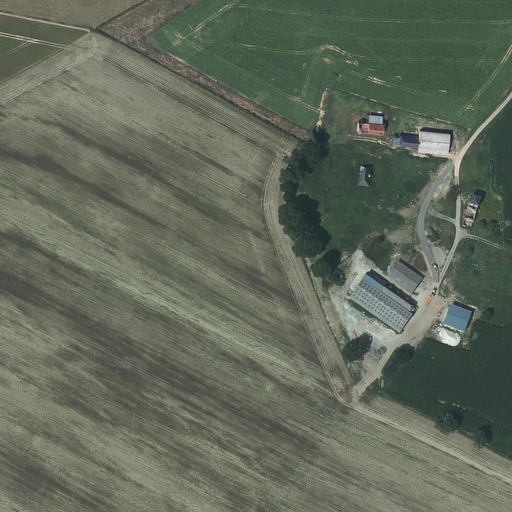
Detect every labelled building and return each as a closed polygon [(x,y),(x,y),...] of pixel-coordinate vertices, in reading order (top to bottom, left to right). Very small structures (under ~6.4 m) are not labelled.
[(367,114),(367,121),(382,122),(382,115),(367,114)] [(382,123),(357,121),(356,131),(381,132),(382,123)] [(399,134),(398,144),(418,145),(448,147),(449,130),(419,129),(418,135),(399,134)] [(372,168),(362,167),(359,185),(369,187),(372,168)] [(309,198),(298,193),(294,205),(304,209),(309,198)] [(470,194),(463,217),(472,220),(479,196),(470,194)] [(472,220),(463,217),(461,224),(470,226),(472,220)] [(387,275),(411,292),(421,278),(396,261),(387,275)] [(367,272),(352,294),(402,328),(411,313),(407,310),(412,302),(367,272)] [(444,327),(464,336),(472,317),(451,308),(444,327)]
